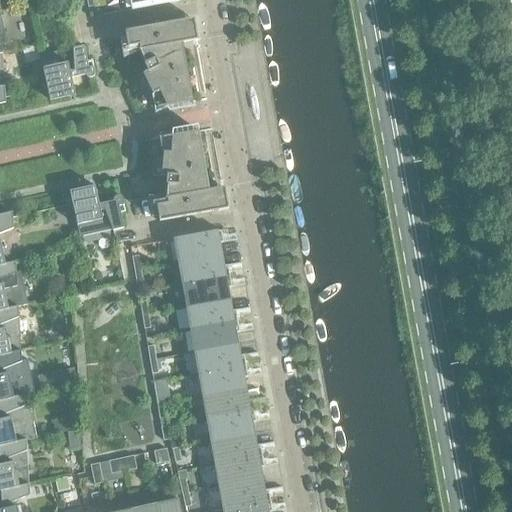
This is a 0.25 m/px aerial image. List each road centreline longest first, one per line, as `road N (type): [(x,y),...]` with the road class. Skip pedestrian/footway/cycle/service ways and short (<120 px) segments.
road 1 (residential): [(299,511),(205,0)]
road 2 (secondary): [(463,511),(371,0)]
